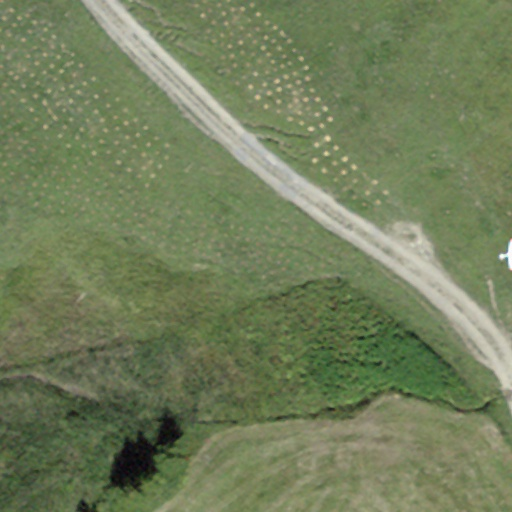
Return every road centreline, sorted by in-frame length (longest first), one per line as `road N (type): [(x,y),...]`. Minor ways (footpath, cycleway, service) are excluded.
road 1 (track): [(90,0),(209,124),(459,299),(511,367)]
road 2 (track): [(484,0),(438,61),(418,144),(409,264)]
